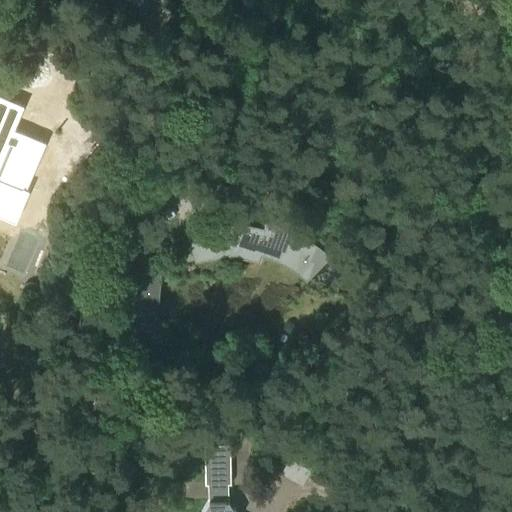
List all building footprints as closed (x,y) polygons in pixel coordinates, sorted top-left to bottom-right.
[(0,122),(0,209),(11,214),(22,188),(42,141),(0,122)] [(188,227),(185,228),(192,261),(200,258),(202,257),(207,256),(212,256),(220,255),(223,255),(227,256),(261,262),(263,255),(277,261),(301,274),(308,282),(332,254),(314,239),(296,229),(275,220),(265,218),(264,226),(241,222),(226,221),(212,222),(205,223),(198,225),(195,225),(188,227)] [(126,310),(145,308),(144,289),(148,289),(145,258),(122,260),(122,256),(120,256),(125,314),(126,314),(126,310)] [(31,294),(35,285),(30,282),(24,285),(22,290),(31,294)] [(211,485),(211,501),(207,501),(201,511),(234,511),(228,501),(225,501),(225,485),(230,485),(229,445),(203,445),(204,485),(211,485)]
